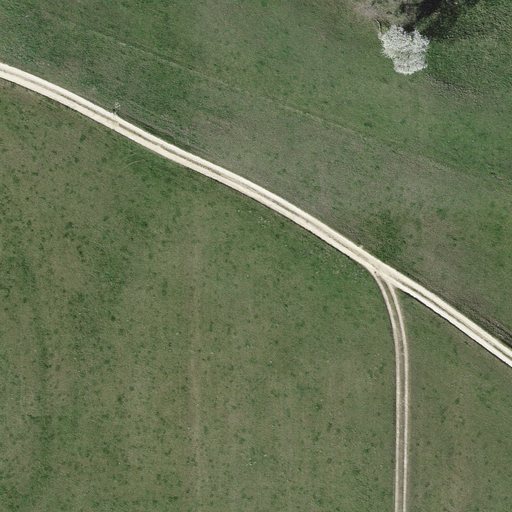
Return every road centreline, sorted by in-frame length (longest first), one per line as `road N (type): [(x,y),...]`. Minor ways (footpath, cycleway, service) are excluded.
road 1 (track): [(511,363),(412,291),(180,156),(0,74)]
road 2 (track): [(400,511),(398,340),(385,278)]
